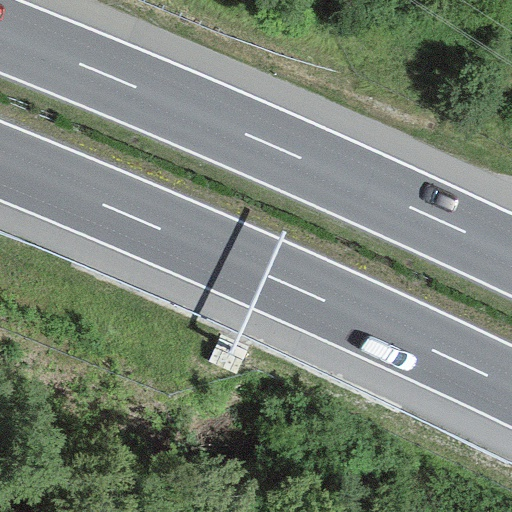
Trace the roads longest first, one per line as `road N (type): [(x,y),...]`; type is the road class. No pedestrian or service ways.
road 1 (motorway): [(0,164),(511,391)]
road 2 (motorway): [(511,251),(0,28)]
